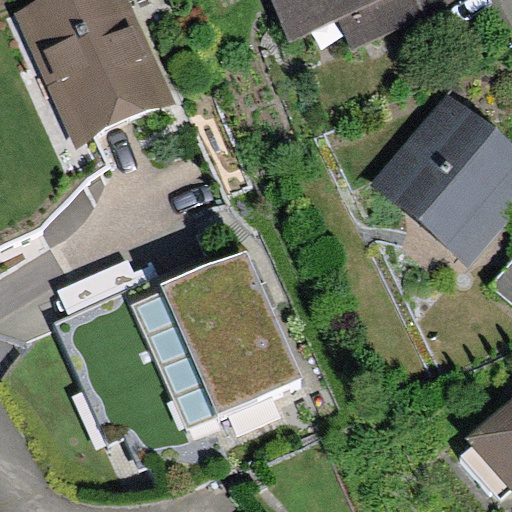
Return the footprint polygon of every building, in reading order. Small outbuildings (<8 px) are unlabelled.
[(124,0),(48,0),(17,14),(47,81),(78,151),(95,143),(173,107),(138,30),(124,0)] [(266,0),(288,48),(336,26),(348,53),(438,13),(432,0),(266,0)] [(109,172),(95,143),(78,151),(47,81),(0,99),(0,252),(36,237),(44,233),(93,182),(109,172)] [(511,150),(505,144),(448,97),(371,190),(470,272),(511,221),(511,150)] [(190,438),(302,387),(265,303),(246,261),(132,312),(190,438)] [(511,263),(492,287),(511,304),(511,263)] [(511,405),(467,444),(511,495),(511,405)]
